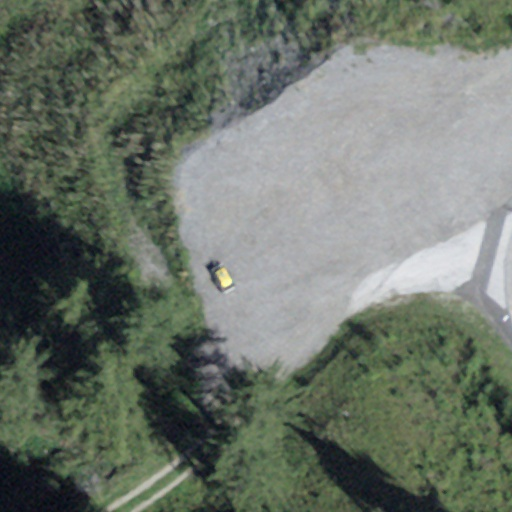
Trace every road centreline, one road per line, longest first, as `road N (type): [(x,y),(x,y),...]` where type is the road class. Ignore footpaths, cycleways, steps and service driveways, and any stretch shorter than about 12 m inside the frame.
road 1 (track): [(219,437),(106,126),(224,0)]
road 2 (track): [(511,274),(415,282),(294,366),(149,511)]
